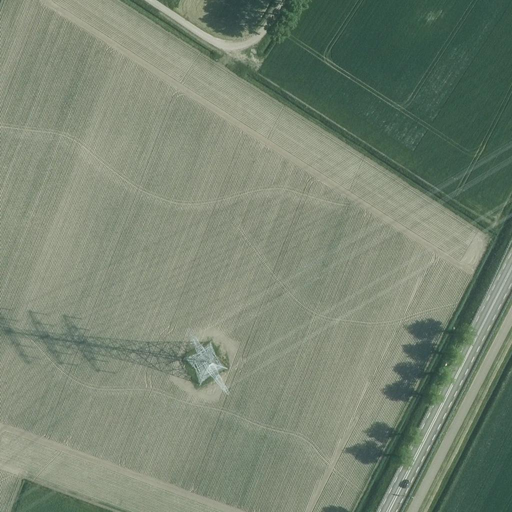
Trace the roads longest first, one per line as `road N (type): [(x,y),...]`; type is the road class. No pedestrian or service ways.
road 1 (trunk): [(388,511),(511,267)]
road 2 (unclassified): [(414,511),(511,316)]
road 3 (unclassified): [(149,0),(225,47),(257,38),(284,0)]
